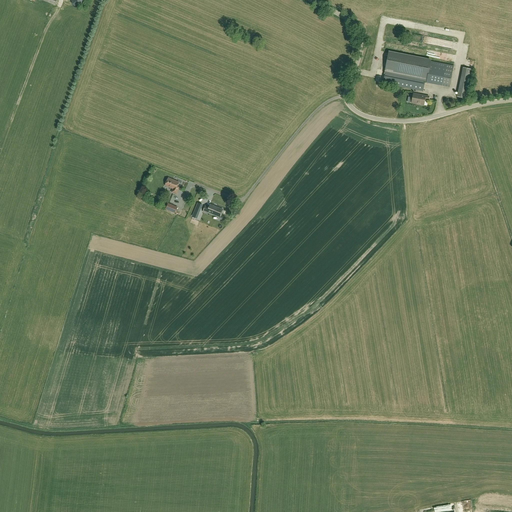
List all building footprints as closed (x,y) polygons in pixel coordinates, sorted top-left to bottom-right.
[(428,29),(448,33),(449,29),(452,30),(453,27),(430,22),(428,29)] [(450,46),(452,39),(433,35),(431,42),(450,46)] [(449,86),(454,66),(430,61),(430,60),(388,52),(385,70),(383,83),(423,91),(425,82),(449,86)] [(470,86),(460,84),(457,97),(467,99),(470,86)] [(411,103),(424,105),(425,99),(428,100),(429,96),(413,93),(411,103)] [(442,104),(442,95),(433,95),(433,103),(442,104)] [(179,182),(169,177),(166,184),(169,185),(169,186),(173,188),(172,191),(177,193),(180,187),(177,186),(179,182)] [(178,208),(168,203),(166,209),(176,213),(178,208)] [(223,209),(210,204),(209,207),(205,206),(203,211),(207,213),(207,212),(220,217),(223,209)]
